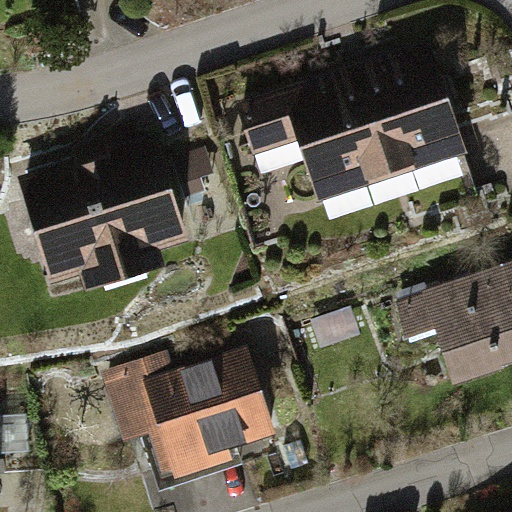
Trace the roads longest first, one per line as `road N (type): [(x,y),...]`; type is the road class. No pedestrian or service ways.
road 1 (residential): [(330,0),(44,102),(0,100)]
road 2 (residential): [(511,451),(320,511)]
